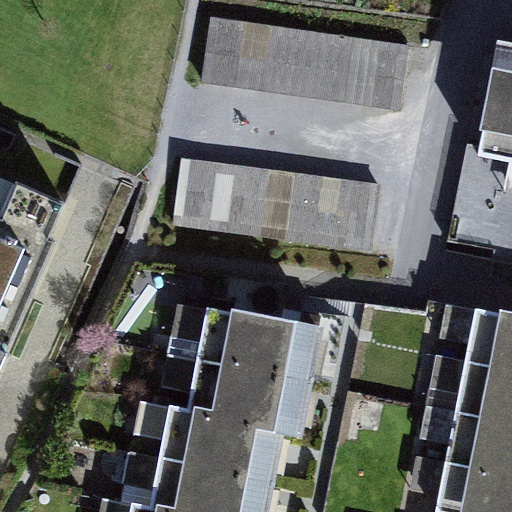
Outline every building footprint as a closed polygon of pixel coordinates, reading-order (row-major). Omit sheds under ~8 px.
[(511,39),(498,37),(474,150),(511,158),(511,39)] [(405,61),(209,41),(204,89),(400,110),(405,61)] [(511,158),(474,150),(466,149),(448,240),(493,249),(492,259),(511,262),(511,158)] [(385,202),(185,180),(179,239),(379,262),(385,202)] [(0,199),(0,387),(71,225),(0,199)] [(321,320),(205,299),(186,403),(167,400),(150,496),(130,493),(126,511),(262,511),(278,428),(301,432),(321,320)] [(511,511),(511,306),(477,299),(465,351),(433,502),(479,511),(511,511)]
